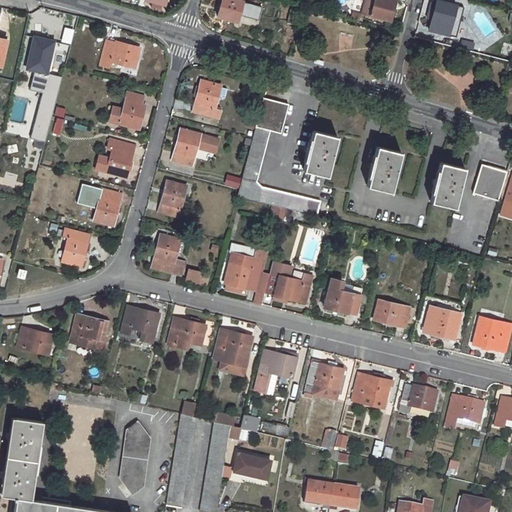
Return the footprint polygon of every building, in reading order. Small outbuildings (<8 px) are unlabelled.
[(238,0),(222,0),(218,17),(237,22),(243,1),(238,0)] [(366,0),(363,14),(391,21),(395,0),(366,0)] [(431,18),(428,30),(447,35),(456,4),(439,0),(436,0),(435,4),(431,18)] [(457,0),(439,0),(456,4),(447,35),(455,37),(464,2),(457,0)] [(431,2),(427,17),(431,18),(435,4),(431,2)] [(291,9),(287,22),(295,24),(299,11),(291,9)] [(34,37),(27,68),(47,73),(54,41),(34,37)] [(107,41),(100,65),(109,68),(111,61),(134,67),(139,48),(116,41),(115,43),(107,41)] [(462,41),(461,47),(470,49),(472,43),(462,41)] [(200,80),(194,103),(196,104),(194,112),(218,118),(220,111),(213,109),(219,86),(200,80)] [(109,121),(119,123),(139,128),(144,105),(142,104),(144,96),(127,92),(123,109),(113,106),(109,121)] [(320,211),(318,210),(320,201),(261,186),(256,181),(270,130),(281,133),(288,104),(263,97),(237,196),(279,206),(286,208),(319,216),(320,211)] [(56,106),(54,115),(63,117),(66,109),(56,106)] [(55,122),(53,133),(59,134),(62,124),(55,122)] [(175,153),(172,161),(191,166),(196,148),(214,153),(217,139),(180,129),(174,152),(175,153)] [(313,131),(303,170),(326,176),(336,137),(313,131)] [(112,149),(106,172),(126,177),(134,145),(110,139),(108,148),(112,149)] [(376,146),(366,186),(391,192),(401,152),(376,146)] [(440,161),(430,201),(455,207),(465,167),(440,161)] [(481,163),(472,193),(497,201),(506,171),(481,163)] [(227,173),(224,183),(238,188),(241,178),(227,173)] [(161,204),(159,212),(177,217),(186,186),(166,180),(160,204),(161,204)] [(100,197),(93,220),(113,226),(121,193),(97,187),(95,196),(100,197)] [(279,206),(275,221),(282,223),(286,208),(279,206)] [(87,243),(86,243),(88,235),(65,228),(62,236),(67,238),(61,262),(81,266),(87,243)] [(182,262),(174,260),(179,239),(160,234),(151,266),(179,275),(182,262)] [(230,243),(228,252),(232,253),(264,261),(266,252),(230,243)] [(230,285),(228,290),(238,292),(240,287),(246,288),(256,291),(264,261),(232,253),(223,283),(230,285)] [(279,276),(274,296),(297,301),(297,299),(306,302),(313,275),(304,273),(302,281),(288,278),(291,266),(272,262),(269,273),(279,276)] [(188,267),(184,282),(198,285),(202,271),(188,267)] [(269,273),(264,294),(274,296),(279,276),(269,273)] [(351,293),(340,290),(342,283),(343,281),(331,278),(323,307),(347,313),(348,312),(355,314),(362,288),(352,286),(351,293)] [(342,283),(340,290),(351,293),(352,286),(342,283)] [(377,299),(373,319),(397,325),(397,324),(404,326),(409,307),(377,299)] [(140,337),(140,339),(152,342),(160,313),(136,308),(135,309),(127,307),(121,331),(129,334),(131,327),(140,329),(143,330),(140,337)] [(427,312),(422,331),(446,337),(446,336),(455,338),(460,313),(452,312),(450,318),(427,312)] [(107,337),(104,336),(108,322),(77,314),(70,338),(78,340),(80,335),(96,339),(94,348),(103,350),(107,337)] [(480,316),(473,344),(496,349),(497,348),(506,351),(511,326),(501,324),(500,329),(491,327),(493,319),(480,316)] [(174,318),(167,343),(186,348),(188,341),(200,344),(206,325),(182,319),(182,320),(174,318)] [(21,328),(16,346),(48,354),(53,334),(29,329),(29,330),(21,328)] [(220,331),(214,355),(222,357),(222,361),(221,362),(245,368),(247,357),(252,336),(243,334),(239,333),(229,331),(228,333),(220,331)] [(282,350),(281,354),(296,358),(295,363),(298,364),(301,354),(282,350)] [(264,351),(257,381),(263,382),(265,376),(267,377),(268,372),(291,378),(295,363),(296,358),(281,354),(273,352),(273,353),(264,351)] [(311,361),(304,392),(312,394),(315,383),(338,389),(343,369),(311,361)] [(358,373),(352,400),(382,408),(384,400),(385,400),(388,385),(389,380),(358,373)] [(315,383),(312,394),(336,399),(338,389),(315,383)] [(404,385),(398,412),(408,414),(409,406),(431,412),(436,392),(413,386),(413,387),(404,385)] [(451,397),(445,422),(455,424),(456,417),(479,423),(483,403),(460,398),(460,399),(451,397)] [(499,399),(494,423),(503,425),(504,419),(511,421),(511,400),(508,399),(507,401),(499,399)] [(185,401),(182,414),(192,416),(195,404),(185,401)] [(213,412),(211,420),(222,422),(224,415),(213,412)] [(180,413),(165,504),(180,507),(195,417),(192,416),(182,414),(180,413)] [(243,413),(240,427),(257,430),(260,416),(243,413)] [(16,499),(14,511),(115,511),(31,499),(42,421),(14,417),(3,495),(14,496),(13,499),(16,499)] [(511,421),(504,419),(503,425),(511,427),(511,421)] [(144,476),(140,471),(146,467),(141,461),(147,457),(143,452),(148,447),(144,442),(150,438),(137,421),(126,430),(129,435),(124,439),(128,445),(123,449),(127,454),(121,459),(126,465),(120,469),(124,474),(119,478),(132,494),(143,485),(139,480),(144,476)] [(214,422),(200,511),(203,511),(215,511),(230,426),(214,422)] [(268,422),(266,430),(273,432),(275,424),(268,422)] [(275,424),(273,432),(284,435),(285,426),(275,424)] [(240,428),(239,439),(246,440),(247,428),(240,428)] [(329,431),(324,449),(329,449),(331,450),(335,433),(329,431)] [(334,447),(345,449),(348,436),(337,434),(334,447)] [(375,441),(372,455),(379,457),(382,443),(375,441)] [(384,447),(383,457),(391,459),(392,448),(384,447)] [(329,449),(327,461),(336,462),(338,452),(331,450),(329,449)] [(237,453),(233,471),(265,478),(270,460),(237,453)] [(338,453),(337,461),(347,464),(349,455),(338,453)] [(450,460),(447,470),(456,473),(458,461),(450,460)] [(321,502),(321,504),(329,505),(332,485),(307,481),(304,499),(321,502)] [(332,485),(329,505),(337,506),(338,504),(355,507),(358,489),(332,485)] [(463,497),(459,511),(485,511),(487,503),(463,497)] [(399,502),(397,511),(429,511),(432,501),(423,500),(423,505),(399,502)]
